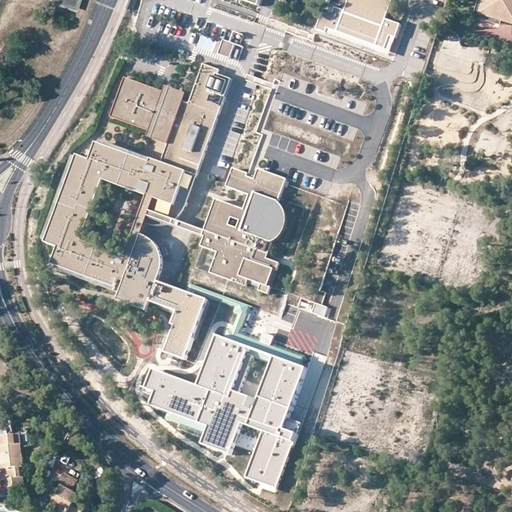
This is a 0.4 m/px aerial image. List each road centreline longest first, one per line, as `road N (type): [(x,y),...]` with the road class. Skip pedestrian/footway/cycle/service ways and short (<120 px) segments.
road 1 (tertiary): [(21,156),(72,81),(109,0)]
road 2 (secondary): [(22,337),(113,445)]
